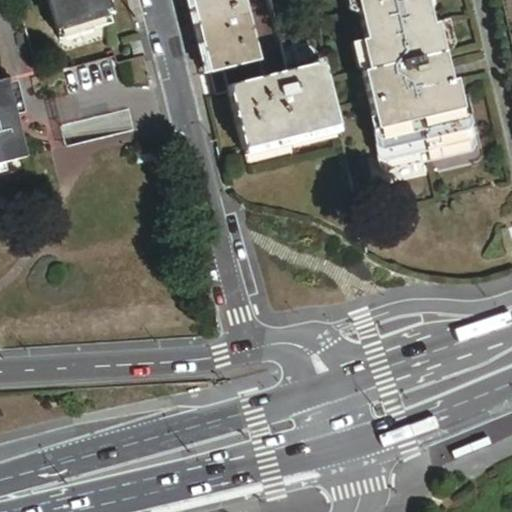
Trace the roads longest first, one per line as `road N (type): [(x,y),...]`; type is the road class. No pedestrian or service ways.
road 1 (tertiary): [(348,382),(0,483)]
road 2 (residential): [(249,348),(157,0)]
road 3 (tertiary): [(55,511),(363,444)]
road 4 (unknown): [(178,75),(44,105),(33,96),(1,0)]
road 5 (residential): [(0,371),(209,358),(249,348)]
road 6 (tertiary): [(511,331),(348,382)]
road 7 (tertiary): [(363,444),(511,382)]
